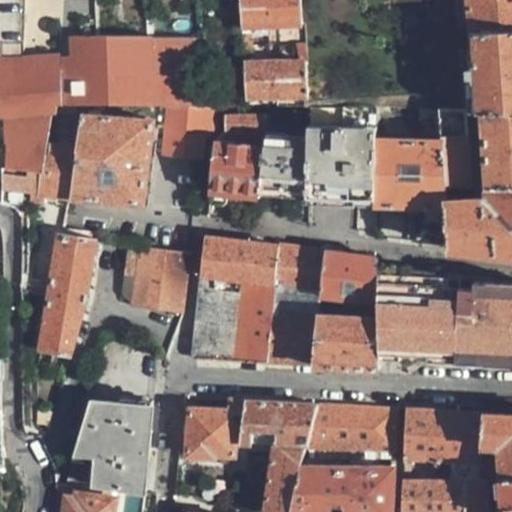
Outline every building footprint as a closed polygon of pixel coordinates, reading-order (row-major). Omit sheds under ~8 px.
[(0,0),(0,30),(21,31),(22,0),(0,0)] [(241,0),(244,31),(306,27),(304,0),(241,0)] [(511,0),(460,0),(463,33),(471,32),(511,29),(511,0)] [(511,29),(471,32),(472,46),(459,47),(460,64),(474,63),(476,108),(484,109),(511,110),(511,29)] [(69,37),(70,54),(51,55),(51,60),(58,59),(66,59),(68,105),(81,105),(151,105),(151,101),(183,101),(178,36),(146,36),(97,38),(69,37)] [(0,57),(0,115),(48,113),(55,112),(57,105),(60,105),(58,59),(51,60),(51,55),(46,55),(0,57)] [(243,62),(244,96),(245,105),(267,105),(309,106),(308,95),(305,60),(243,62)] [(218,125),(213,105),(201,105),(183,105),(151,105),(81,105),(74,145),(66,196),(141,199),(152,126),(165,126),(164,152),(202,154),(204,137),(218,125)] [(309,106),(267,105),(266,112),(264,131),(263,143),(257,195),(282,199),(307,202),(308,126),(309,106)] [(409,202),(444,201),(444,188),(438,107),(418,106),(417,121),(421,121),(422,137),(374,137),(373,203),(409,202)] [(461,108),(438,107),(444,188),(470,187),(465,108),(461,108)] [(511,110),(484,109),(489,187),(511,186),(511,110)] [(264,131),(266,112),(246,111),(225,111),(224,125),(264,131)] [(38,169),(43,142),(48,113),(0,115),(0,131),(2,141),(5,141),(4,167),(19,168),(38,169)] [(340,202),(373,203),(374,137),(374,127),(308,126),(307,202),(340,202)] [(241,193),(257,195),(263,143),(214,138),(210,176),(206,199),(208,204),(221,205),(225,203),(226,192),(241,193)] [(34,191),(66,196),(74,145),(43,142),(38,169),(34,191)] [(511,186),(489,187),(490,202),(484,202),(483,199),(475,199),(475,188),(470,187),(444,188),(444,201),(447,246),(511,254),(511,186)] [(181,310),(188,233),(165,232),(162,248),(127,245),(123,277),(134,278),(131,305),(181,310)] [(97,297),(104,241),(60,235),(39,351),(61,353),(61,360),(76,362),(97,297)] [(268,362),(275,245),(239,241),(203,237),(192,351),(197,359),(268,362)] [(318,291),(321,250),(275,245),(268,362),(290,364),(312,365),(316,312),(318,291)] [(352,254),(321,250),(318,291),(377,299),(375,264),(375,256),(352,254)] [(511,281),(375,264),(377,299),(377,316),(379,359),(511,373),(511,281)] [(379,368),(379,359),(377,316),(316,312),(312,365),(348,367),(379,368)] [(69,480),(147,490),(154,402),(92,395),(69,480)] [(244,401),(233,400),(231,408),(192,408),(190,452),(213,453),(213,451),(233,452),(234,439),(239,440),(244,401)] [(289,511),(302,463),(308,444),(318,404),(281,403),(244,401),(239,440),(274,441),(267,511),(271,511),(289,511)] [(394,446),(397,408),(352,406),(319,405),(318,404),(308,444),(394,446)] [(433,409),(406,408),(405,453),(430,455),(436,471),(452,471),(453,480),(404,477),(402,511),(424,511),(469,510),(469,511),(487,511),(486,473),(481,473),(484,412),(433,409)] [(511,414),(484,412),(481,473),(486,473),(503,473),(511,473),(511,414)] [(302,463),(289,511),(391,511),(394,466),(302,463)] [(511,511),(511,473),(503,473),(506,511),(511,511)] [(110,511),(111,495),(79,492),(78,497),(67,497),(65,511),(110,511)]
